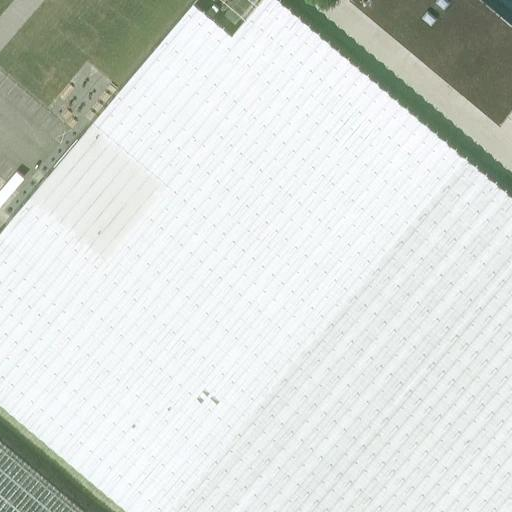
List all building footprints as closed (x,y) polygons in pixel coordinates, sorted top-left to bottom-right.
[(0,398),(133,511),(160,511),(464,153),(282,0),(258,0),(72,221),(51,205),(17,246),(0,232),(0,398)] [(235,20),(252,0),(234,0),(225,11),(235,20)] [(511,23),(483,0),(371,0),(500,108),(511,93),(511,23)] [(511,511),(511,192),(464,153),(160,511),(511,511)] [(83,511),(0,441),(0,511),(83,511)]
